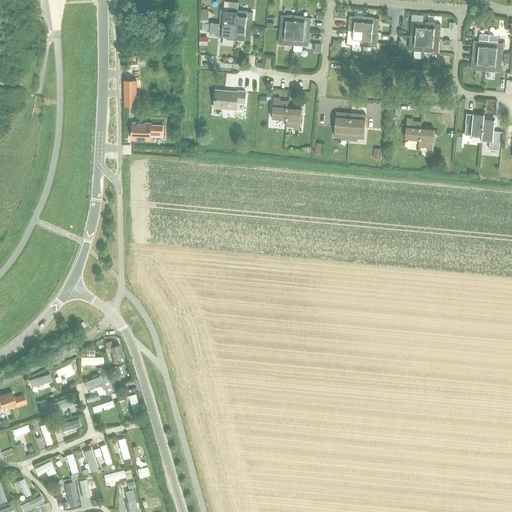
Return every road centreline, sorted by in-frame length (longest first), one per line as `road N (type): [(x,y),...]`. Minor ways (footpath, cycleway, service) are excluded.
road 1 (tertiary): [(66,282),(100,161),(103,0)]
road 2 (unclassified): [(183,511),(132,345),(109,314),(66,282)]
